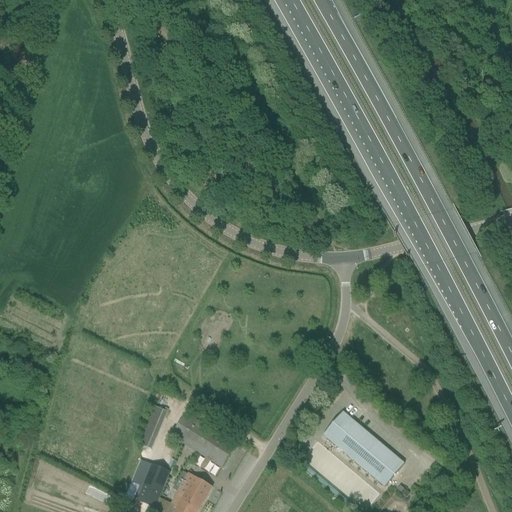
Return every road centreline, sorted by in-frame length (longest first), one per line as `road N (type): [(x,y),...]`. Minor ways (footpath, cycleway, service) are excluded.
road 1 (motorway): [(290,0),(511,413)]
road 2 (motorway): [(511,351),(321,0)]
road 3 (unclassified): [(346,261),(298,264),(245,246),(179,184),(149,132),(110,0)]
road 4 (unclassified): [(230,511),(341,329),(346,261)]
road 5 (unclassified): [(346,261),(511,220)]
